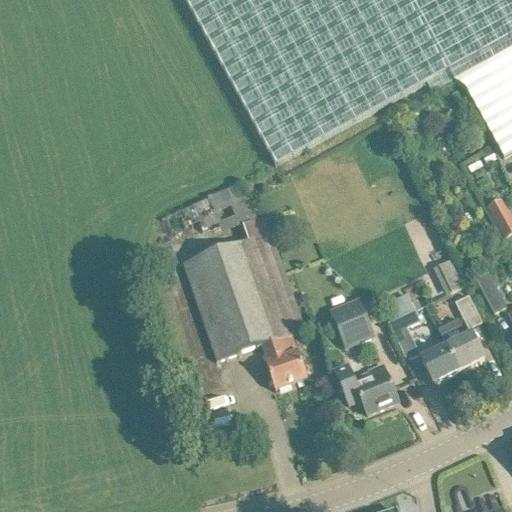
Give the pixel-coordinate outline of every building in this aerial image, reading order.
[(511,0),(184,0),(277,169),(427,86),(432,95),(453,84),(466,92),(504,161),(511,156),(511,0)] [(488,210),(506,243),(511,239),(511,220),(502,202),(488,210)] [(265,221),(258,223),(243,228),(249,245),(184,267),(217,365),(262,349),(267,364),(266,365),(276,394),(308,383),(298,354),(297,354),(292,339),(304,335),(265,221)] [(434,272),(447,298),(465,290),(452,263),(434,272)] [(496,318),(508,312),(489,277),(477,283),(496,318)] [(482,325),(469,299),(466,300),(462,292),(451,297),(469,332),(482,325)] [(346,350),(373,338),(360,305),(332,316),(346,350)] [(421,324),(416,313),(394,324),(389,326),(394,336),(407,363),(420,356),(408,331),(421,324)] [(485,362),(476,345),(472,336),(466,338),(458,322),(439,331),(447,348),(445,349),(458,376),(485,362)] [(434,388),(458,376),(445,349),(421,361),(434,388)] [(361,404),(367,418),(399,405),(383,369),(369,375),(372,382),(356,389),(349,371),(335,376),(349,409),(361,404)]
